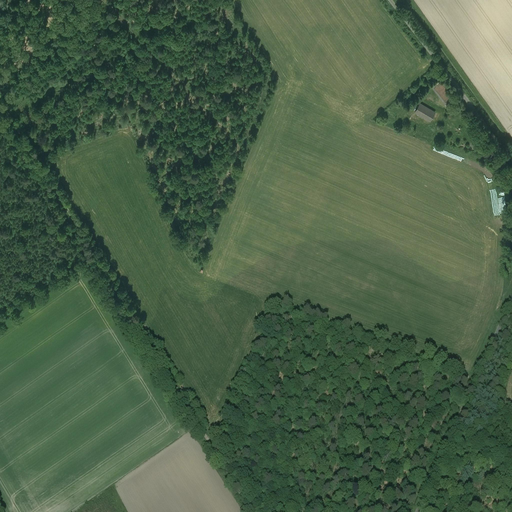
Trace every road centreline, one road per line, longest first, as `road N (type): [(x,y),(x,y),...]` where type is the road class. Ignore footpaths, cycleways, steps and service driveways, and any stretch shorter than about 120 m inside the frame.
road 1 (track): [(248,511),(0,101)]
road 2 (unclassified): [(417,511),(511,300)]
road 3 (unclassified): [(511,162),(390,0)]
